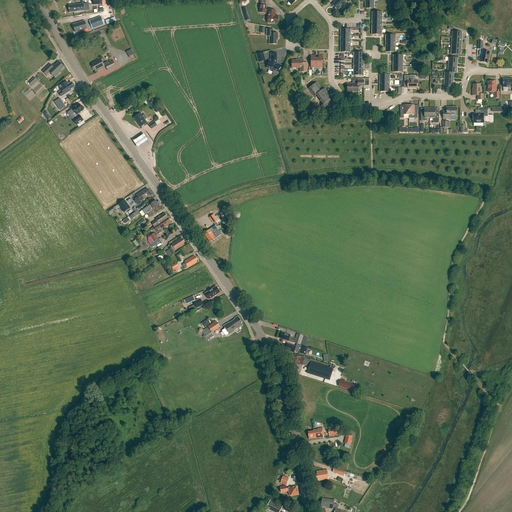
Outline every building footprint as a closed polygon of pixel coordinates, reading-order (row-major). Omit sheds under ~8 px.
[(337,0),(332,5),(337,10),(341,7),(343,9),(347,5),(345,3),(342,0),(337,0)] [(89,3),(68,6),(69,13),(89,11),(89,3)] [(259,5),(259,8),(260,8),(260,13),(266,13),(268,13),(268,16),(268,23),(278,23),(278,16),(275,16),(275,14),(274,14),(274,10),(268,10),(268,11),(266,10),(266,5),(259,5)] [(101,17),(90,21),(93,29),(104,25),(101,17)] [(87,30),(85,22),(73,25),(76,33),(79,32),(80,36),(85,35),(83,31),(87,30)] [(267,35),(269,35),(269,44),(277,45),(277,37),(278,37),(278,33),(273,33),(273,30),(267,29),(267,35)] [(89,37),(91,41),(102,37),(100,32),(89,37)] [(481,62),(487,64),(488,60),(489,60),(490,53),(483,51),(482,56),(481,62)] [(267,68),(274,71),(273,73),(273,74),(273,75),(274,75),(274,76),(275,76),(276,76),(277,76),(277,75),(278,75),(281,66),(277,64),(277,54),(271,54),(271,62),(269,61),(267,68)] [(311,68),(322,68),(322,56),(319,56),(319,59),(315,59),(315,56),(311,56),(311,68)] [(448,65),(457,66),(458,58),(449,58),(448,65)] [(101,60),(92,65),(96,71),(106,66),(108,71),(116,67),(113,61),(108,64),(107,62),(104,65),(101,60)] [(292,61),(292,68),(300,68),(300,72),(307,72),(307,63),(303,63),(303,60),(299,60),(299,61),(292,61)] [(61,71),(65,67),(59,61),(55,65),(54,64),(52,66),(50,63),(42,71),(47,76),(50,72),(55,77),(61,71)] [(448,65),(448,73),(454,73),(457,74),(457,66),(448,65)] [(454,73),(448,73),(445,73),(444,80),(453,81),(454,73)] [(408,83),(408,89),(418,88),(417,80),(409,80),(409,76),(404,76),(404,83),(408,83)] [(29,84),(33,87),(38,82),(35,78),(29,84)] [(511,79),(503,80),(503,88),(511,87),(511,79)] [(347,84),(347,92),(358,92),(358,88),(364,88),(364,80),(358,80),(358,84),(347,84)] [(444,80),(444,88),(453,88),(453,81),(444,80)] [(488,82),(488,92),(491,92),(491,95),(494,95),(494,99),(499,99),(499,92),(496,92),(496,88),(496,82),(488,82)] [(67,85),(61,88),(63,91),(59,93),(62,97),(71,91),(70,89),(74,87),(72,83),(67,85)] [(317,95),(324,104),(321,106),(327,114),(335,108),(330,100),(332,99),(325,89),(322,90),(317,83),(308,89),(314,97),(317,95)] [(472,96),(477,96),(477,100),(483,100),(483,94),(480,94),(480,85),(473,85),(473,92),(472,92),(472,96)] [(77,115),(84,110),(84,109),(84,108),(84,107),(83,107),(82,107),(79,104),(73,109),(73,110),(68,113),(70,115),(75,112),(77,115)] [(403,106),(403,111),(400,111),(400,118),(404,118),(404,115),(409,115),(409,106),(403,106)] [(409,106),(409,115),(409,119),(415,119),(415,118),(417,118),(417,111),(414,111),(414,106),(409,106)] [(446,108),(446,112),(443,112),(443,119),(443,121),(446,121),(446,119),(450,119),(450,116),(457,116),(457,107),(446,108)] [(427,121),(427,119),(430,119),(430,109),(424,109),(424,115),(421,115),(421,121),(427,121)] [(435,109),(430,109),(430,119),(433,119),(433,123),(439,123),(439,115),(435,115),(435,109)] [(473,115),(473,120),(473,122),(484,122),(484,117),(487,117),(487,115),(487,110),(481,110),(481,115),(473,115)] [(147,123),(145,120),(147,118),(144,114),(142,116),(140,113),(133,117),(140,128),(147,123)] [(84,120),(80,115),(73,120),(77,125),(84,120)] [(149,140),(144,134),(134,141),(138,148),(149,140)] [(144,190),(137,195),(138,197),(135,199),(137,202),(140,200),(141,202),(148,197),(149,198),(152,195),(148,189),(145,191),(144,190)] [(148,214),(159,206),(156,201),(150,205),(142,211),(145,215),(147,213),(148,214)] [(122,204),(117,207),(122,214),(126,211),(122,204)] [(159,206),(148,214),(150,217),(156,213),(156,214),(162,210),(159,206)] [(129,217),(131,220),(139,214),(137,211),(129,217)] [(227,211),(220,214),(224,223),(230,221),(227,211)] [(157,220),(152,224),(154,227),(168,217),(165,213),(156,219),(157,220)] [(215,226),(204,234),(207,238),(218,230),(217,228),(219,226),(215,222),(217,220),(213,214),(209,217),(215,226)] [(168,218),(154,228),(159,235),(163,232),(161,230),(170,224),(169,223),(171,222),(168,218)] [(143,231),(151,225),(149,222),(141,228),(143,231)] [(218,230),(207,238),(210,242),(221,235),(218,230)] [(158,239),(154,233),(150,236),(154,242),(158,239)] [(172,245),(174,248),(173,249),(172,248),(169,250),(172,254),(175,252),(174,251),(184,245),(183,244),(185,243),(183,239),(182,240),(181,238),(172,245)] [(194,256),(184,262),(185,263),(182,265),(185,270),(188,268),(196,263),(196,262),(198,261),(195,257),(195,258),(194,256)] [(216,287),(205,294),(209,299),(212,296),(213,297),(220,293),(216,287)] [(193,295),(184,299),(186,304),(195,299),(193,295)] [(200,299),(194,302),(197,308),(203,305),(200,299)] [(237,316),(234,318),(235,319),(229,323),(228,322),(223,326),(230,334),(234,331),(238,328),(238,329),(242,326),(240,323),(242,322),(237,316)] [(208,319),(201,324),(204,328),(211,324),(208,319)] [(212,333),(220,328),(216,321),(201,332),(207,340),(208,340),(209,341),(215,337),(212,333)] [(281,332),(280,338),(300,345),(303,337),(298,335),(296,340),(290,338),(290,336),(281,332)] [(287,344),(285,350),(294,353),(295,351),(299,353),(299,354),(305,356),(308,348),(296,344),(295,346),(287,344)] [(307,373),(329,381),(333,369),(311,362),(311,361),(297,357),(297,358),(293,357),(292,361),(296,362),(296,363),(302,365),(303,365),(309,367),(307,373)] [(346,382),(344,388),(353,391),(355,385),(346,382)] [(318,429),(313,430),(313,431),(308,432),(309,439),(323,437),(322,428),(317,428),(318,429)] [(350,445),(352,436),(346,435),(344,444),(350,445)] [(316,471),(317,474),(315,474),(316,478),(317,478),(318,481),(328,480),(327,470),(316,471)] [(289,478),(283,476),(281,483),(287,485),(289,478)] [(297,487),(287,488),(286,486),(279,488),(280,493),(288,492),(289,495),(291,494),(291,496),(298,495),(298,490),(297,487)] [(322,499),(321,505),(323,506),(322,507),(328,508),(327,508),(332,509),(333,508),(335,508),(334,511),(346,511),(347,511),(336,510),(337,505),(333,504),(334,501),(322,499)] [(270,500),(266,509),(272,511),(279,511),(282,507),(270,500)]
